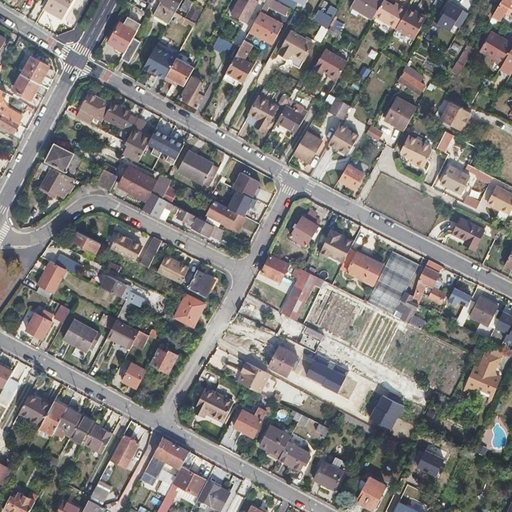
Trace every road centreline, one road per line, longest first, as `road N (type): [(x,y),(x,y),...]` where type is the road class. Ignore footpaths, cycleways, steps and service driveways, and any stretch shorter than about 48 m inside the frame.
road 1 (residential): [(0,237),(48,232),(92,200),(246,272)]
road 2 (residential): [(76,61),(294,179)]
road 3 (residential): [(294,179),(511,289)]
road 4 (residential): [(164,424),(0,337)]
road 5 (residential): [(327,511),(164,424)]
road 6 (residential): [(164,424),(246,272)]
road 7 (residential): [(0,206),(76,61)]
